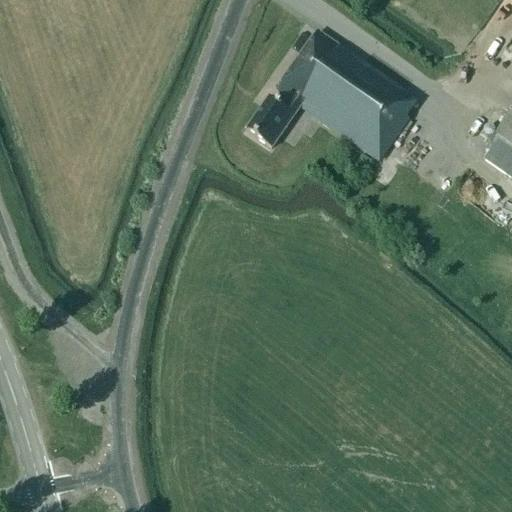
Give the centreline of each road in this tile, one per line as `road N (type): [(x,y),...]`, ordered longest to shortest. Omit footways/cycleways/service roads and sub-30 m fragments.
road 1 (unclassified): [(122,473),(118,369),(131,296),(238,0)]
road 2 (tertiary): [(40,489),(0,355)]
